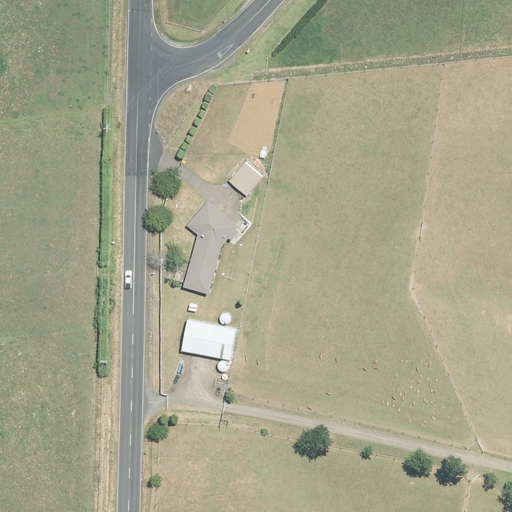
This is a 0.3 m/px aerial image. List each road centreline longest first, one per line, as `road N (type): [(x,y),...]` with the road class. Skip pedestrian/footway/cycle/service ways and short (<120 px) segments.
road 1 (tertiary): [(127,511),(138,77)]
road 2 (tertiary): [(269,0),(201,59),(138,77)]
